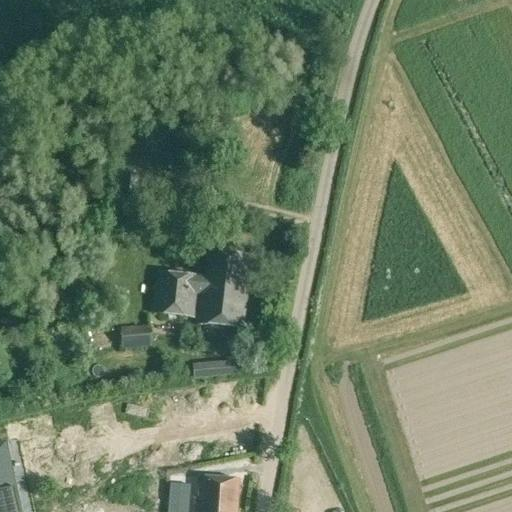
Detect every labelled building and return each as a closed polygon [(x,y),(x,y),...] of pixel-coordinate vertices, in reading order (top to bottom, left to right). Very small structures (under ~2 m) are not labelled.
[(123,129),(124,147),(200,139),(197,123),(123,129)] [(200,322),(241,328),(247,282),(243,282),(246,257),(210,253),(207,279),(160,273),(155,311),(193,316),(196,293),(204,294),(200,322)] [(122,327),(122,349),(151,347),(150,325),(122,327)] [(194,368),(194,378),(237,375),(236,364),(194,368)] [(0,511),(20,511),(11,467),(6,442),(0,443),(0,511)] [(201,478),(198,511),(237,511),(239,481),(201,478)]
